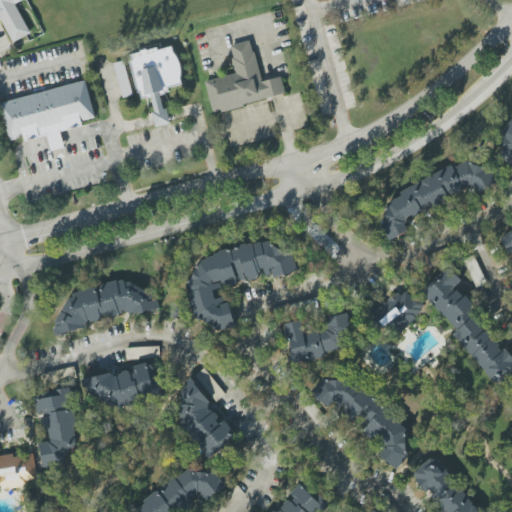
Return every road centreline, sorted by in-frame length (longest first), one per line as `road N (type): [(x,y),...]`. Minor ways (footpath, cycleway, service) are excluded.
road 1 (tertiary): [(0,269),(310,191)]
road 2 (tertiary): [(310,191),(423,139),(511,60)]
road 3 (tertiary): [(293,161),(76,221)]
road 4 (tertiary): [(511,16),(456,72),(364,133)]
